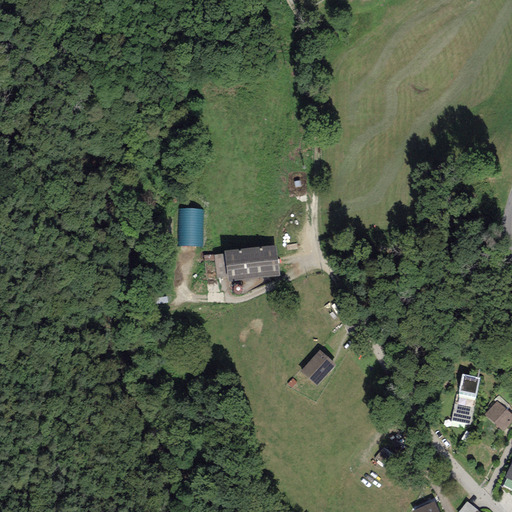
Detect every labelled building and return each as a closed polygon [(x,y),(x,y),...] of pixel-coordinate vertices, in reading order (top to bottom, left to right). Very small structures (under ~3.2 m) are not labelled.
[(275,248),(224,251),(226,286),(277,282),(275,248)] [(319,351),(301,370),(316,385),(334,366),(319,351)] [(479,377),(461,375),(457,394),(475,398),(479,377)] [(470,425),(475,398),(457,394),(455,394),(450,421),(470,425)] [(511,415),(497,402),(485,415),(503,432),(511,421),(511,415)] [(476,511),(478,511),(467,501),(458,511),(476,511)] [(437,511),(433,502),(412,511),(437,511)]
